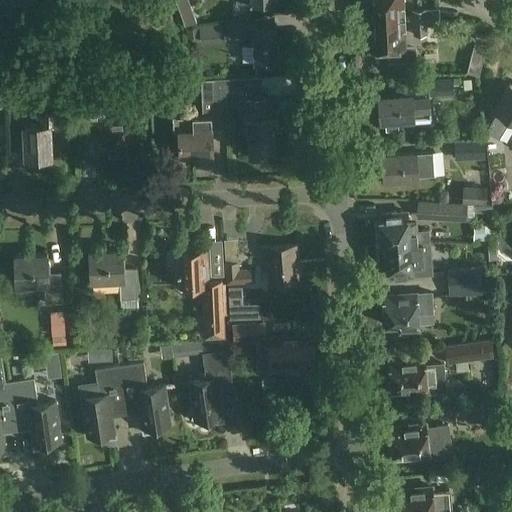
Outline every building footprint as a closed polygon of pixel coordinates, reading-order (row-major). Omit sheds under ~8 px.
[(0,0),(0,19),(47,18),(46,0),(0,0)] [(192,11),(187,0),(175,0),(181,14),(179,15),(183,26),(193,22),(189,12),(192,11)] [(363,0),(363,1),(371,5),(375,5),(376,20),(391,20),(403,19),(402,0),(363,0)] [(438,9),(413,11),(413,22),(425,21),(439,21),(438,9)] [(256,18),(227,22),(229,37),(253,36),(255,61),(277,60),(277,57),(280,57),(279,46),(277,46),(276,28),(257,29),(256,18)] [(376,34),(370,35),(371,51),(388,50),(389,61),(414,60),(413,45),(405,45),(403,19),(391,20),(376,20),(376,34)] [(425,21),(413,22),(414,34),(426,33),(425,21)] [(479,74),(484,56),(471,52),(466,71),(479,74)] [(93,107),(91,69),(75,69),(77,108),(93,107)] [(7,105),(21,105),(20,75),(5,76),(7,105)] [(261,78),(226,79),(227,91),(247,90),(247,100),(240,100),(241,125),(248,125),(249,153),(276,152),(274,118),(269,118),(268,99),(262,99),(261,78)] [(226,79),(202,80),(203,100),(228,99),(227,91),(226,79)] [(429,95),(453,93),(452,79),(405,83),(406,94),(379,96),(381,121),(385,121),(386,129),(399,128),(398,120),(413,119),(413,116),(430,115),(429,95)] [(511,84),(510,83),(496,108),(499,110),(487,131),(499,139),(511,118),(511,84)] [(39,126),(25,126),(26,158),(51,157),(49,125),(59,125),(59,113),(38,114),(39,126)] [(179,131),(180,156),(214,154),(212,114),(173,116),(174,131),(179,131)] [(90,159),(94,163),(101,163),(106,158),(106,154),(126,153),(125,140),(131,140),(130,120),(102,122),(103,128),(88,129),(90,159)] [(221,123),(227,173),(240,172),(234,121),(221,123)] [(484,158),(484,144),(455,144),(455,159),(484,158)] [(383,155),(385,179),(434,176),(432,152),(415,153),(383,155)] [(487,186),(463,185),(462,202),(487,203),(487,186)] [(467,205),(440,204),(438,219),(467,220),(467,205)] [(416,224),(408,225),(407,212),(380,214),(383,245),(387,245),(387,247),(430,243),(429,230),(416,231),(416,224)] [(387,247),(389,278),(432,275),(430,243),(387,247)] [(299,283),(295,245),(261,248),(263,271),(269,270),(270,286),(299,283)] [(192,246),(172,247),(167,252),(167,263),(173,268),(178,267),(179,286),(197,285),(198,299),(203,299),(204,314),(198,314),(199,338),(225,336),(222,279),(208,280),(206,250),(193,251),(192,246)] [(120,280),(121,300),(138,299),(136,269),(123,269),(122,249),(89,251),(91,282),(120,280)] [(45,285),(46,304),(63,303),(61,275),(49,276),(48,253),(15,255),(16,286),(45,285)] [(239,272),(238,263),(226,264),(227,285),(252,283),(251,271),(239,272)] [(449,271),(450,284),(482,282),(481,269),(449,271)] [(482,294),(482,282),(450,284),(451,295),(482,294)] [(400,331),(418,331),(417,314),(433,313),(432,294),(384,296),(385,325),(397,325),(397,326),(400,326),(400,331)] [(65,335),(64,310),(51,310),(52,335),(65,335)] [(264,339),(263,324),(234,326),(235,342),(257,340),(258,357),(270,356),(271,371),(315,368),(313,336),(264,339)] [(54,346),(66,345),(66,336),(53,336),(54,346)] [(201,342),(203,354),(206,380),(188,382),(194,422),(209,420),(209,425),(224,423),(220,397),(234,395),(226,340),(201,342)] [(491,342),(446,347),(448,363),(493,357),(491,342)] [(410,396),(428,394),(446,392),(443,365),(425,367),(424,360),(390,363),(391,377),(388,377),(389,389),(392,389),(392,391),(409,389),(410,396)] [(120,366),(126,406),(126,410),(140,408),(143,435),(158,433),(157,428),(171,426),(165,386),(148,389),(144,362),(120,366)] [(126,410),(126,406),(120,366),(96,370),(99,396),(81,398),(87,438),(101,436),(102,441),(116,439),(113,412),(126,410)] [(30,424),(34,451),(48,449),(48,444),(62,442),(57,402),(39,405),(35,378),(10,382),(17,427),(30,424)] [(17,427),(10,382),(0,383),(0,455),(7,455),(3,428),(17,427)] [(455,410),(457,425),(501,419),(499,404),(455,410)] [(412,461),(430,459),(440,458),(437,428),(427,429),(426,425),(391,429),(394,457),(412,455),(412,461)] [(504,480),(502,464),(458,471),(460,487),(504,480)] [(398,505),(396,505),(396,511),(452,511),(451,493),(433,494),(432,487),(397,490),(398,505)]
